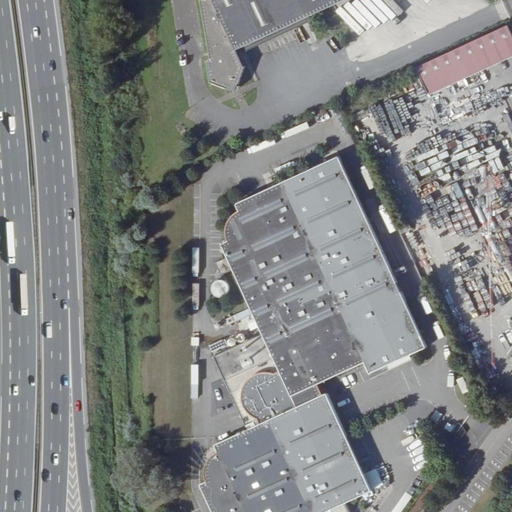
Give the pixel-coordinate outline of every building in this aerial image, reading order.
[(204,0),(213,60),(209,64),(212,79),(236,90),(246,66),(238,49),(344,0),(204,0)] [(503,56),(492,32),(401,74),(412,98),(503,56)] [(419,336),(339,159),(238,204),(240,210),(233,215),(229,221),(228,225),(227,230),(227,235),(227,239),(229,242),(224,244),(265,336),(218,358),(249,427),(216,443),(218,447),(215,449),(211,452),(206,458),(204,466),(204,473),(205,481),(200,482),(213,511),(318,511),(367,490),(325,394),(323,394),(317,382),(362,361),(367,373),(424,347),(419,336)] [(408,222),(398,226),(402,234),(412,230),(408,222)] [(446,445),(453,450),(459,442),(452,437),(446,445)]
